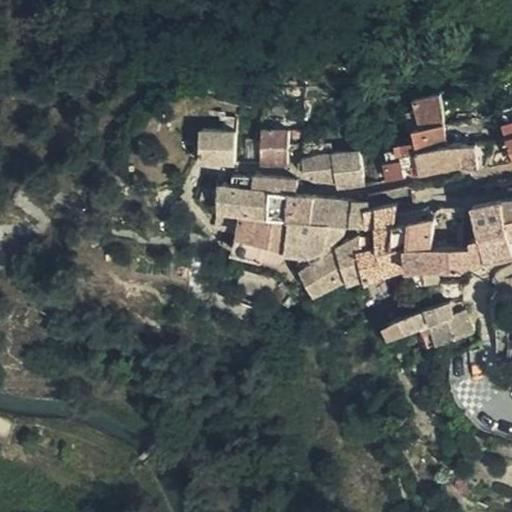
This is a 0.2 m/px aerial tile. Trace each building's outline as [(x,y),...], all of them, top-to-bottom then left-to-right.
[(460,101),(431,104),(433,117),(434,126),(463,123),(462,122),(460,101)] [(422,120),(425,137),(435,135),(434,126),(433,117),(422,120)] [(437,149),(440,170),(482,164),(482,143),(465,145),(463,123),(434,126),(435,135),(436,142),(437,149)] [(310,127),(282,127),(282,128),(282,159),(310,158),(311,154),(310,127)] [(221,160),(256,159),(256,129),(222,129),(221,160)] [(436,142),(406,147),(408,154),(437,149),(436,142)] [(498,142),(482,143),(482,164),(498,167),(498,142)] [(379,146),(355,149),(322,155),(323,166),(327,165),(343,174),(358,173),(360,182),(384,178),(379,146)] [(408,154),(412,174),(440,170),(437,149),(408,154)] [(285,210),(291,173),(277,171),(276,181),(265,180),(260,207),(285,210)] [(318,176),(291,173),(285,210),(313,214),(317,188),(318,176)] [(260,207),(265,180),(242,177),(240,177),(233,230),(233,231),(256,235),(260,207)] [(431,183),(388,188),(386,207),(432,199),(431,183)] [(350,191),(317,188),(313,214),(333,217),(347,218),(350,191)] [(378,195),(350,191),(347,218),(368,221),(368,220),(375,221),(378,195)] [(511,256),(511,201),(496,205),(501,229),(491,233),(496,259),(511,256)] [(436,240),(454,239),(451,206),(449,204),(413,211),(420,239),(435,236),(436,240)] [(313,214),(285,210),(260,207),(256,235),(252,253),(279,257),(282,239),(306,251),(328,257),(329,256),(333,217),(313,214)] [(420,239),(413,211),(394,216),(402,244),(420,239)] [(347,218),(333,217),(329,256),(342,247),(364,228),(368,221),(347,218)] [(369,279),(380,277),(391,274),(385,247),(380,233),(359,246),(359,248),(369,279)] [(443,259),(471,261),(470,253),(482,249),(482,237),(460,239),(454,239),(436,240),(441,259),(443,259)] [(391,274),(409,268),(402,244),(385,247),(391,274)] [(322,270),(333,293),(369,279),(359,248),(322,270)] [(459,343),(495,333),(490,310),(475,313),(472,302),(405,320),(410,335),(454,323),(459,343)] [(15,313),(0,304),(0,332),(2,334),(15,313)]
